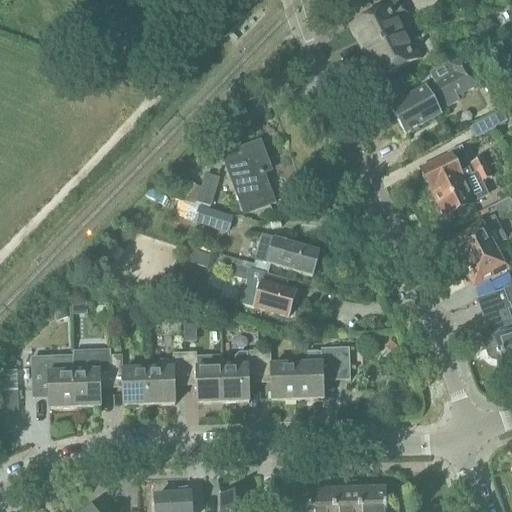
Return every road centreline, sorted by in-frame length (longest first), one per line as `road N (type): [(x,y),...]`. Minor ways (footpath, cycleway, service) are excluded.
road 1 (residential): [(0,492),(114,455),(422,446),(461,438)]
road 2 (residential): [(461,438),(458,397),(319,77)]
road 3 (track): [(0,255),(252,0)]
